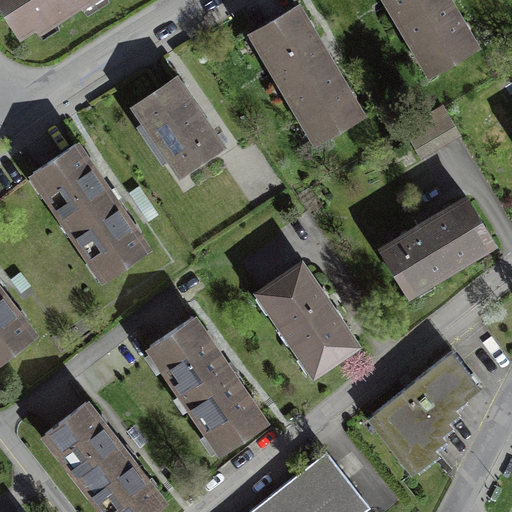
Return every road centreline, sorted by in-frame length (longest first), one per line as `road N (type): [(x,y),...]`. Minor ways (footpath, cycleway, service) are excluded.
road 1 (residential): [(201,511),(511,265)]
road 2 (residential): [(21,108),(191,0)]
road 3 (residential): [(453,511),(511,398)]
